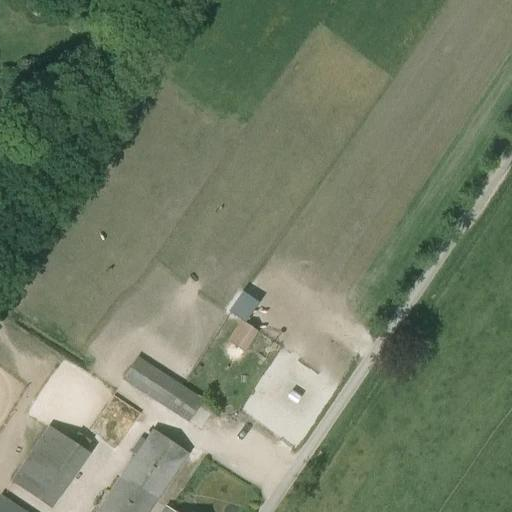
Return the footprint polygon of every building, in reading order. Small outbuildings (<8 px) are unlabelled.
[(244,352),(258,332),(240,320),(226,340),(244,352)] [(188,421),(201,401),(136,359),(123,379),(188,421)] [(87,455),(49,429),(12,482),(51,508),(87,455)] [(147,511),(186,454),(152,431),(98,511),(171,511),(166,508),(162,511),(147,511)] [(0,511),(21,511),(0,497),(0,511)]
